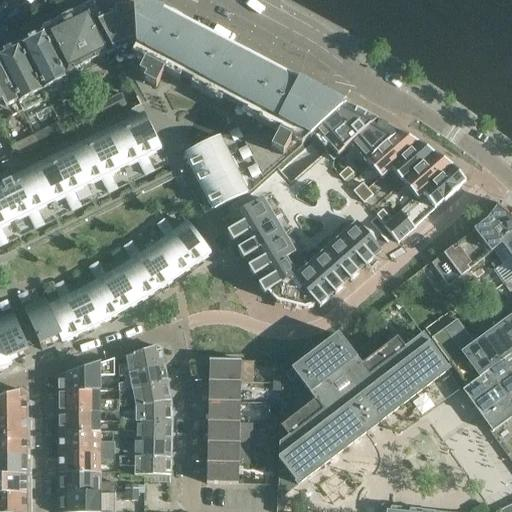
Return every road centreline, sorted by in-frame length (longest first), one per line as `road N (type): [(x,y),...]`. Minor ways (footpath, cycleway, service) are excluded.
road 1 (residential): [(234,511),(191,507),(193,378),(183,326),(174,319),(43,366)]
road 2 (residential): [(511,175),(400,95),(239,0)]
road 3 (residential): [(41,511),(43,366)]
